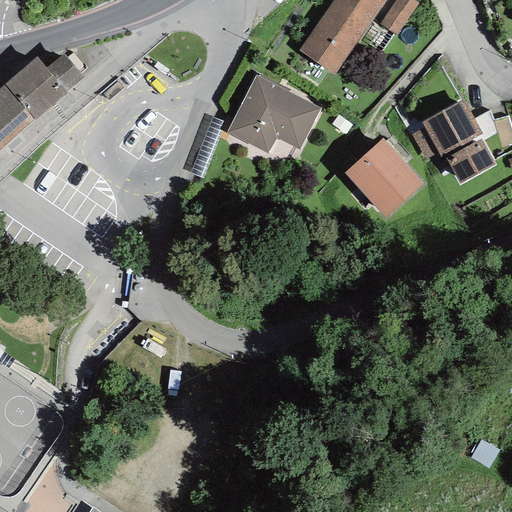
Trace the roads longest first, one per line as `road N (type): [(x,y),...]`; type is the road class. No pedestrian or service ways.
road 1 (residential): [(217,0),(223,58),(173,176),(158,244),(167,294),(190,323),(226,342),(278,340),(511,244)]
road 2 (residential): [(170,0),(161,26),(0,162)]
road 3 (residential): [(0,50),(153,0)]
